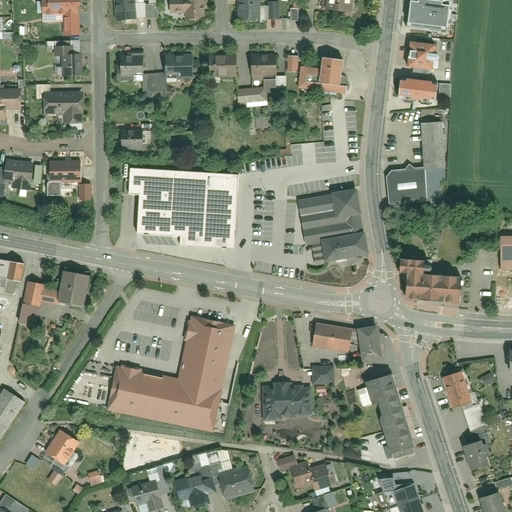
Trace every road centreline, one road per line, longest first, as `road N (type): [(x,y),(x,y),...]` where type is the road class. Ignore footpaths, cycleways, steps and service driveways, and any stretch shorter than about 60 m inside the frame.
road 1 (tertiary): [(383,287),(371,174),(383,51)]
road 2 (tertiary): [(133,267),(363,304)]
road 3 (tertiary): [(462,511),(415,381),(418,322)]
road 4 (unclassified): [(222,38),(383,51)]
road 5 (unclassified): [(100,40),(222,38)]
